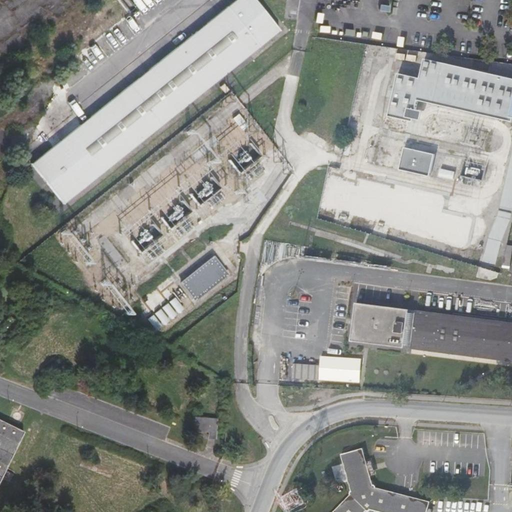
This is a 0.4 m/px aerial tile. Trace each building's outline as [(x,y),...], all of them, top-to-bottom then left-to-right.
[(206,96),(283,34),(274,23),(254,0),(245,0),(172,59),(102,114),(36,168),(67,207),(104,177),(206,96)] [(418,100),(511,121),(511,78),(425,59),(420,79),(398,74),(389,116),(413,122),(414,119),(416,110),(418,100)] [(416,110),(414,119),(421,121),(423,111),(416,110)] [(405,148),(400,169),(430,177),(435,155),(405,148)] [(439,175),(454,179),(455,172),(440,169),(439,175)] [(328,179),(322,205),(389,220),(421,227),(421,226),(422,221),(428,196),(396,189),(370,183),(368,189),(328,179)] [(468,218),(431,210),(429,222),(427,228),(427,229),(463,237),(468,218)] [(342,261),(362,267),(364,250),(343,248),(342,261)] [(228,275),(213,256),(181,282),(195,301),(228,275)] [(362,267),(342,261),(341,267),(362,270),(362,267)] [(353,344),(406,351),(410,315),(411,313),(358,306),(353,344)] [(511,325),(505,325),(418,314),(418,316),(413,352),(511,365),(511,325)] [(418,316),(410,315),(406,351),(413,352),(418,316)] [(219,418),(198,418),(198,430),(212,430),(213,436),(219,436),(219,418)] [(0,476),(6,479),(9,471),(0,467),(18,429),(0,420),(0,476)] [(369,510),(377,511),(425,511),(428,501),(374,488),(374,487),(372,486),(361,449),(339,456),(350,492),(349,492),(349,495),(333,511),(364,511),(366,511),(368,511),(369,510)]
